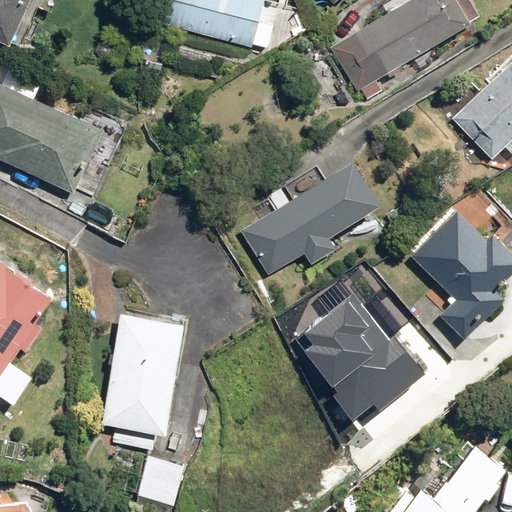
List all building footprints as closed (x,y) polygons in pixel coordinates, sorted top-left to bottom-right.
[(0,0),(0,43),(7,47),(9,43),(19,48),(38,9),(47,13),(53,0),(0,0)] [(158,0),(153,22),(266,51),(272,27),(255,23),(260,0),(158,0)] [(450,0),(447,2),(446,0),(409,0),(333,47),(366,101),(381,92),(374,82),(385,75),(387,79),(400,71),(398,68),(479,18),(467,0),(450,0)] [(511,53),(449,119),(491,159),(501,149),(510,157),(511,155),(511,53)] [(32,101),(41,84),(0,62),(0,158),(46,182),(38,199),(54,208),(63,192),(71,196),(101,137),(32,101)] [(381,217),(344,165),(323,180),(313,166),(280,190),(289,203),(241,234),(256,258),(259,256),(262,261),(259,263),(269,277),(300,256),(308,267),(332,250),(327,243),(363,218),(369,226),(381,217)] [(484,243),(455,214),(410,259),(454,302),(437,319),(462,343),(472,334),(480,325),(494,311),(503,302),(492,291),(511,270),(511,258),(490,237),(484,243)] [(46,302),(0,268),(0,398),(9,405),(28,379),(6,363),(16,350),(22,355),(33,339),(24,332),(46,302)] [(178,329),(117,316),(103,426),(116,427),(114,442),(150,451),(154,438),(160,439),(178,329)] [(437,399),(395,349),(333,400),(376,451),(437,399)] [(341,477),(366,453),(354,440),(329,463),(341,477)] [(501,474),(471,450),(427,505),(416,496),(412,501),(403,494),(388,511),(473,511),(482,500),(485,502),(495,489),(492,486),(501,474)] [(180,467),(146,458),(136,497),(170,506),(180,467)]
